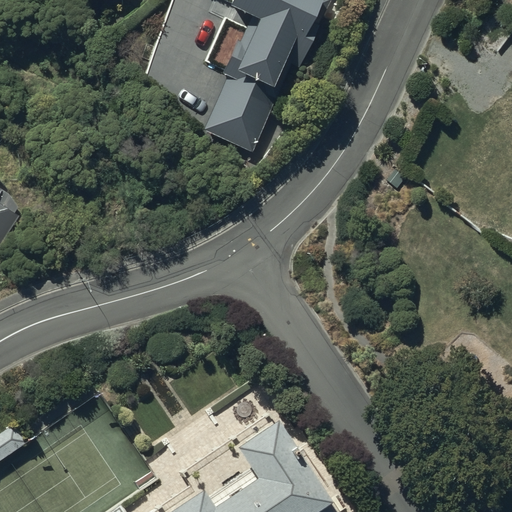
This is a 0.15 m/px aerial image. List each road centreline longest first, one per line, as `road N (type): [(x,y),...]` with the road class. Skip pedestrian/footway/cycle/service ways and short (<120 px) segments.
road 1 (residential): [(238,252),(309,196),(332,167),(417,0)]
road 2 (residential): [(238,252),(411,511)]
road 3 (residential): [(0,341),(22,326),(194,276),(238,252)]
